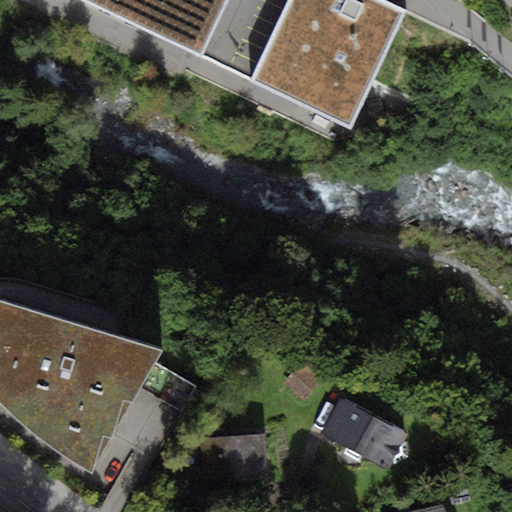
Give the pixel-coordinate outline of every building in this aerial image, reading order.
[(84,0),(202,56),(250,79),(350,127),(406,10),(384,0),(84,0)] [(0,294),(0,404),(22,428),(93,470),(100,434),(110,440),(122,397),(134,399),(164,345),(117,331),(0,294)] [(409,431),(336,396),(316,436),(389,471),(409,431)] [(264,433),(208,440),(215,496),(271,489),(264,433)] [(452,511),(448,497),(392,511),(452,511)]
